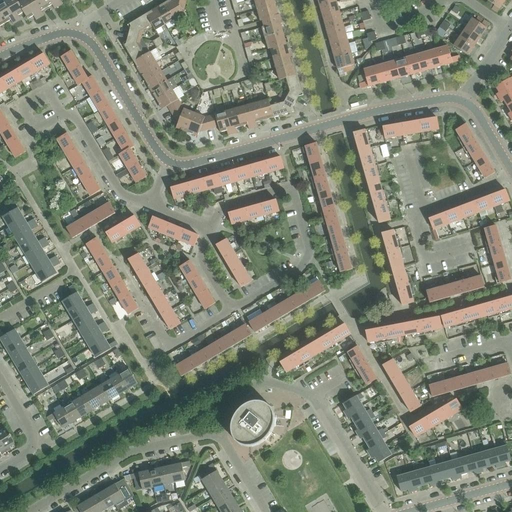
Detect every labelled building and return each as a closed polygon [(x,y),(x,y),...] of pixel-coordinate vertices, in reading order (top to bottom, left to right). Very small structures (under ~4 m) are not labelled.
[(18,22),(22,20),(19,15),(24,13),(24,12),(19,3),(17,0),(8,0),(6,2),(18,22)] [(36,20),(41,18),(29,0),(24,0),(19,3),(24,12),(24,13),(28,19),(34,16),(36,20)] [(42,11),(47,8),(42,0),(29,0),(41,18),(45,15),(42,11)] [(59,7),(55,0),(42,0),(47,8),(53,5),(55,9),(59,7)] [(170,0),(165,3),(175,19),(185,14),(182,10),(185,9),(186,0),(170,0)] [(254,0),(258,10),(276,5),(274,0),(254,0)] [(506,0),(487,0),(489,1),(495,5),(492,9),(497,13),(506,0)] [(13,25),(18,22),(6,2),(0,5),(0,13),(6,23),(11,20),(13,25)] [(340,12),(337,2),(320,7),(323,17),(340,12)] [(166,25),(175,19),(165,3),(156,9),(166,25)] [(276,5),(258,10),(261,21),(262,21),(263,24),(264,27),(262,28),(265,39),(284,33),(281,24),(282,23),(282,22),(281,19),(280,16),(280,15),(278,15),(276,5)] [(456,6),(452,11),(457,14),(461,9),(456,6)] [(156,31),(166,25),(156,9),(147,14),(154,26),(153,26),(156,31)] [(323,17),(326,28),(343,23),(340,12),(323,17)] [(128,25),(130,30),(129,35),(141,38),(143,33),(153,26),(154,26),(147,14),(128,25)] [(473,18),(466,28),(481,37),(490,24),(484,21),(482,24),(473,18)] [(442,24),(449,29),(451,25),(444,21),(442,24)] [(346,33),(343,23),(326,28),(329,38),(346,33)] [(449,29),(442,24),(440,28),(446,32),(449,29)] [(481,37),(466,28),(460,36),(475,46),(481,37)] [(268,49),(271,49),(271,48),(289,43),(288,39),(285,39),(284,33),(265,39),(268,49)] [(329,38),(332,48),(349,44),(346,33),(329,38)] [(141,38),(129,35),(127,41),(123,44),(134,62),(146,55),(140,44),(141,38)] [(468,56),(475,46),(460,36),(454,46),(468,56)] [(271,49),(274,59),(292,54),(289,43),(271,48),(271,49)] [(352,54),(349,44),(332,48),(335,59),(352,54)] [(448,46),(437,49),(442,66),(461,61),(459,56),(452,58),(448,46)] [(432,69),(442,66),(437,49),(427,52),(432,69)] [(81,65),(72,51),(62,57),(71,71),(81,65)] [(146,55),(134,62),(140,72),(156,62),(150,52),(146,55)] [(421,72),(432,69),(427,52),(416,55),(421,72)] [(44,54),(30,62),(36,73),(50,64),(44,54)] [(277,69),(295,64),(292,54),(274,59),(277,69)] [(343,68),(355,65),(352,54),(335,59),(340,77),(345,76),(343,68)] [(411,75),(421,72),(416,55),(406,58),(411,75)] [(400,78),(411,75),(406,58),(396,61),(400,78)] [(390,81),(400,78),(396,61),(385,64),(390,81)] [(36,73),(30,62),(16,71),(22,81),(36,73)] [(162,71),(156,62),(140,72),(146,81),(162,71)] [(285,78),(298,75),(295,64),(277,69),(280,80),(285,79),(285,78)] [(380,84),(390,81),(385,64),(375,67),(380,84)] [(81,65),(71,71),(79,86),(83,83),(89,79),(81,65)] [(360,84),(361,89),(380,84),(375,67),(364,70),(367,82),(360,84)] [(2,79),(8,89),(22,81),(16,71),(2,79)] [(162,71),(146,81),(151,91),(167,81),(162,71)] [(304,96),(298,75),(285,78),(285,79),(288,91),(285,96),(296,102),(299,97),(304,96)] [(89,79),(83,83),(91,97),(102,91),(93,77),(89,79)] [(496,94),(499,99),(511,90),(511,83),(511,77),(496,87),(499,93),(496,94)] [(0,94),(2,93),(8,89),(2,79),(0,80),(0,94)] [(41,81),(31,87),(33,91),(43,85),(41,81)] [(167,81),(151,91),(157,100),(173,90),(167,81)] [(170,111),(182,105),(173,90),(157,100),(162,110),(168,106),(170,111)] [(511,90),(499,99),(501,103),(504,101),(508,107),(511,104),(511,90)] [(102,91),(91,97),(100,111),(110,105),(102,91)] [(282,101),(270,105),(274,118),(295,112),(293,107),(296,102),(285,96),(282,101)] [(274,118),(270,105),(269,100),(258,103),(263,121),(274,118)] [(247,106),(254,128),(258,127),(257,122),(263,121),(258,103),(247,106)] [(108,125),(118,119),(110,105),(100,111),(108,125)] [(187,132),(195,113),(184,109),(182,105),(170,111),(176,121),(179,122),(176,128),(187,132)] [(242,127),(248,125),(249,130),(254,128),(247,106),(237,109),(242,127)] [(227,111),(233,134),(238,133),(236,128),(242,127),(237,109),(227,111)] [(0,129),(10,124),(1,110),(0,110),(0,129)] [(228,135),(233,134),(227,111),(210,116),(214,128),(219,127),(221,133),(227,131),(228,135)] [(214,128),(210,116),(205,117),(195,113),(187,132),(198,137),(200,131),(202,131),(214,128)] [(419,121),(421,132),(439,129),(437,118),(419,121)] [(116,139),(126,132),(118,119),(108,125),(116,139)] [(403,136),(421,132),(419,121),(401,124),(403,136)] [(0,130),(8,144),(18,138),(10,124),(0,129),(0,130)] [(383,127),(386,139),(403,136),(401,124),(383,127)] [(476,140),(467,124),(457,130),(460,137),(458,138),(463,148),(476,140)] [(372,140),(368,129),(354,133),(359,151),(370,148),(369,141),(372,140)] [(116,139),(124,152),(130,149),(135,147),(126,132),(116,139)] [(76,148),(68,134),(58,140),(66,154),(76,148)] [(27,152),(18,138),(8,144),(16,158),(27,152)] [(476,163),(486,156),(476,140),(463,148),(469,158),(472,156),(476,163)] [(311,165),(322,162),(317,143),(303,148),(306,159),(309,158),(311,165)] [(74,168),(85,162),(76,148),(66,154),(74,168)] [(375,154),(372,155),(370,148),(359,151),(364,169),(379,165),(375,154)] [(139,163),(130,149),(124,152),(120,155),(128,169),(139,163)] [(111,153),(105,156),(109,162),(114,158),(111,153)] [(477,170),(482,180),(483,180),(496,173),(486,156),(476,163),(479,169),(477,170)] [(284,168),(281,157),(265,162),(268,173),(284,168)] [(85,162),(74,168),(83,182),(93,176),(85,162)] [(268,173),(265,162),(250,166),(253,177),(268,173)] [(313,172),(310,173),(313,184),(327,180),(322,162),(311,165),(313,172)] [(147,177),(139,163),(128,169),(131,173),(137,183),(147,177)] [(379,177),(382,176),(379,165),(364,169),(369,187),(381,184),(379,177)] [(253,177),(250,166),(234,170),(237,182),(253,177)] [(125,171),(117,176),(119,179),(127,175),(131,173),(128,169),(125,171)] [(237,182),(234,170),(218,175),(222,186),(237,182)] [(222,186),(218,175),(203,179),(206,191),(222,186)] [(0,176),(0,182),(0,183),(7,187),(9,183),(0,176)] [(101,190),(93,176),(83,182),(91,196),(101,190)] [(206,191),(203,179),(187,183),(191,195),(206,191)] [(327,180),(313,184),(316,195),(319,194),(321,201),(333,197),(327,180)] [(191,195),(187,183),(171,188),(175,199),(191,195)] [(386,190),(383,191),(381,184),(369,187),(374,205),(389,201),(386,190)] [(510,201),(506,190),(490,196),(494,207),(510,201)] [(479,213),(494,207),(490,196),(475,202),(479,213)] [(333,197),(321,201),(323,208),(320,208),(323,219),(338,215),(333,197)] [(264,216),(280,211),(276,200),(261,204),(264,216)] [(9,227),(24,218),(14,201),(10,204),(14,211),(3,217),(9,227)] [(389,213),(392,212),(389,201),(374,205),(379,223),(391,220),(389,213)] [(464,218),(479,213),(475,202),(460,207),(464,218)] [(101,222),(116,213),(110,203),(95,212),(101,222)] [(264,216),(261,204),(245,209),(248,220),(264,216)] [(464,218),(460,207),(445,213),(449,224),(464,218)] [(245,209),(229,213),(232,225),(248,220),(245,209)] [(81,220),(88,230),(101,222),(95,212),(81,220)] [(436,229),(449,224),(445,213),(429,219),(434,230),(436,229)] [(338,215),(323,219),(326,230),(329,230),(331,236),(343,233),(338,215)] [(121,224),(127,235),(141,226),(135,216),(121,224)] [(169,223),(154,217),(149,228),(164,234),(169,223)] [(15,236),(36,223),(34,219),(31,222),(30,224),(28,225),(24,218),(9,227),(15,236)] [(73,239),(88,230),(81,220),(67,228),(73,239)] [(36,223),(15,236),(20,245),(35,236),(31,229),(33,228),(35,228),(35,229),(39,227),(36,223)] [(169,223),(164,234),(179,240),(184,229),(169,223)] [(121,224),(107,233),(113,243),(127,235),(121,224)] [(502,244),(497,226),(485,229),(487,236),(484,237),(487,248),(502,244)] [(199,236),(184,229),(179,240),(195,247),(199,236)] [(387,252),(402,248),(399,237),(396,238),(394,230),(382,234),(387,252)] [(343,233),(331,236),(333,243),(330,244),(333,255),(348,251),(343,233)] [(26,255),(47,241),(45,238),(42,240),(42,241),(41,242),(39,243),(35,236),(20,245),(21,246),(25,254),(26,255)] [(106,252),(97,238),(87,244),(96,259),(106,252)] [(235,253),(227,239),(217,245),(225,260),(235,253)] [(31,264),(46,255),(42,248),(44,247),(46,247),(50,245),(47,241),(26,255),(31,264)] [(7,244),(0,248),(0,251),(2,255),(11,250),(7,244)] [(507,262),(502,246),(502,244),(487,248),(490,259),(493,258),(495,265),(507,262)] [(21,246),(17,248),(22,256),(25,254),(21,246)] [(402,260),(405,259),(402,248),(387,252),(392,270),(404,266),(402,260)] [(348,251),(333,255),(336,266),(339,265),(341,272),(353,269),(348,251)] [(114,266),(106,252),(96,259),(104,272),(114,266)] [(235,253),(225,260),(233,273),(243,267),(235,253)] [(129,260),(137,274),(147,268),(139,254),(129,260)] [(37,273),(59,260),(56,256),(53,259),(52,261),(50,262),(46,255),(31,264),(37,273)] [(11,258),(5,261),(8,265),(13,262),(15,261),(12,257),(11,258)] [(37,273),(42,283),(57,274),(53,266),(55,265),(57,265),(57,266),(61,264),(59,260),(37,273)] [(199,275),(191,261),(181,267),(189,281),(199,275)] [(497,284),(511,280),(507,262),(495,265),(497,272),(494,273),(497,284)] [(15,265),(9,269),(13,275),(19,271),(16,266),(15,265)] [(114,266),(104,272),(112,286),(122,280),(114,266)] [(409,272),(406,273),(404,266),(392,270),(397,288),(412,283),(409,272)] [(252,282),(243,267),(233,273),(242,288),(252,282)] [(147,268),(137,274),(146,288),(156,282),(147,268)] [(32,271),(23,277),(27,282),(35,277),(32,271)] [(165,271),(156,276),(158,280),(167,275),(165,271)] [(199,275),(189,281),(197,295),(207,289),(199,275)] [(474,278),(473,275),(462,278),(466,293),(484,288),(481,276),(474,278)] [(451,281),(452,284),(445,286),(448,298),(466,293),(462,278),(451,281)] [(122,280),(112,286),(120,300),(131,294),(122,280)] [(306,290),(312,300),(326,291),(320,281),(306,290)] [(156,282),(146,288),(154,302),(164,296),(156,282)] [(412,295),(415,294),(412,283),(397,288),(402,306),(414,302),(412,295)] [(448,298),(445,286),(438,288),(438,285),(426,288),(430,303),(448,298)] [(63,301),(68,311),(84,302),(74,286),(69,288),(73,295),(63,301)] [(216,303),(207,289),(197,295),(206,309),(216,303)] [(306,290),(292,298),(298,308),(312,300),(306,290)] [(129,315),(139,308),(131,294),(120,300),(129,315)] [(162,316),(172,310),(164,296),(154,302),(162,316)] [(511,308),(511,296),(496,301),(500,316),(511,313),(510,309),(511,308)] [(292,298),(278,306),(284,316),(298,308),(292,298)] [(500,316),(496,301),(478,306),(481,318),(488,316),(489,319),(500,316)] [(74,320),(96,307),(94,304),(90,306),(90,308),(88,309),(84,302),(68,311),(74,320)] [(278,306),(264,314),(270,325),(284,316),(278,306)] [(481,318),(478,306),(460,311),(464,326),(475,323),(474,320),(481,318)] [(98,311),(96,307),(74,320),(79,330),(95,321),(90,314),(92,312),(94,313),(98,311)] [(162,316),(171,330),(181,324),(172,310),(162,316)] [(460,311),(442,316),(445,328),(452,326),(453,329),(464,326),(460,311)] [(250,323),(256,333),(270,325),(264,314),(250,323)] [(421,320),(424,335),(435,333),(435,330),(442,329),(440,317),(421,320)] [(403,324),(405,336),(412,334),(413,337),(424,335),(421,320),(403,324)] [(85,339),(107,326),(105,322),(101,325),(101,327),(99,328),(95,321),(79,330),(85,339)] [(329,334),(337,347),(346,341),(345,338),(351,334),(345,324),(329,334)] [(385,327),(388,342),(399,340),(398,337),(405,336),(403,324),(385,327)] [(232,333),(238,343),(252,335),(246,325),(232,333)] [(109,330),(107,326),(85,339),(91,348),(106,339),(101,332),(103,331),(105,331),(105,332),(109,330)] [(376,341),(376,344),(388,342),(385,327),(366,331),(368,343),(376,341)] [(60,328),(55,331),(60,340),(65,337),(60,328)] [(0,337),(6,348),(21,339),(16,329),(5,336),(1,329),(0,329),(0,337)] [(224,352),(238,343),(232,333),(218,342),(224,352)] [(313,343),(319,353),(325,350),(327,353),(337,347),(329,334),(313,343)] [(197,338),(192,341),(196,347),(200,344),(200,342),(197,338)] [(27,348),(21,339),(6,348),(12,357),(27,348)] [(106,339),(91,348),(96,358),(118,345),(116,341),(112,343),(113,344),(112,346),(110,347),(106,339)] [(218,342),(204,350),(210,360),(224,352),(218,342)] [(297,353),(305,366),(314,360),(313,357),(319,353),(313,343),(297,353)] [(368,363),(358,346),(348,353),(352,359),(349,360),(355,370),(368,363)] [(12,357),(17,367),(32,358),(27,348),(12,357)] [(196,368),(210,360),(204,350),(190,358),(196,368)] [(305,366),(297,353),(281,362),(287,372),(293,369),(295,371),(303,367),(305,366)] [(17,367),(23,376),(38,367),(32,358),(17,367)] [(176,366),(182,377),(196,368),(190,358),(176,366)] [(393,360),(383,366),(392,381),(403,375),(393,360)] [(63,361),(48,368),(51,374),(66,366),(63,361)] [(361,380),(364,379),(367,385),(378,379),(368,363),(355,370),(361,380)] [(492,368),(495,380),(511,375),(508,364),(492,368)] [(23,376),(28,385),(43,376),(38,367),(23,376)] [(480,384),(495,380),(492,368),(477,373),(480,384)] [(129,369),(120,374),(128,389),(138,384),(129,369)] [(464,388),(480,384),(477,373),(461,377),(464,388)] [(119,395),(128,389),(120,374),(110,380),(119,395)] [(392,381),(402,397),(412,391),(403,375),(392,381)] [(43,376),(28,385),(34,395),(49,386),(43,376)] [(449,393),(464,388),(461,377),(445,381),(449,393)] [(110,400),(119,395),(110,380),(101,385),(110,400)] [(430,386),(433,397),(449,393),(445,381),(430,386)] [(101,406),(110,400),(101,385),(92,391),(101,406)] [(91,411),(101,406),(92,391),(82,396),(91,411)] [(412,391),(402,397),(411,412),(421,406),(412,391)] [(347,410),(344,411),(347,415),(363,406),(359,400),(364,398),(361,393),(343,404),(347,410)] [(82,417),(91,411),(82,396),(73,402),(82,417)] [(441,408),(447,419),(463,409),(457,399),(441,408)] [(73,402),(64,407),(73,422),(82,417),(73,402)] [(273,409),(272,408),(273,408),(266,403),(264,403),(263,402),(262,402),(261,402),(258,402),(256,402),(248,404),(248,405),(246,406),(245,407),(243,408),(244,409),(242,410),(241,411),(240,413),(239,414),(237,416),(236,418),(236,417),(235,420),(234,423),(233,423),(232,431),(233,431),(233,432),(233,433),(233,434),(234,436),(235,437),(235,438),(236,439),(236,440),(236,441),(242,446),(242,445),(245,446),(247,447),(248,447),(249,447),(251,447),(253,447),(260,445),(260,444),(262,444),(263,442),(265,441),(265,440),(266,439),(267,438),(269,436),(270,435),(271,434),(272,432),(273,431),(274,429),(275,426),(276,418),(276,417),(275,416),(274,412),(274,411),(273,410),(273,409)] [(477,408),(474,402),(467,406),(471,412),(477,408)] [(352,418),(355,424),(373,413),(370,409),(366,411),(363,406),(347,415),(349,420),(352,418)] [(57,417),(63,428),(73,422),(64,407),(47,417),(50,421),(57,417)] [(432,428),(447,419),(441,408),(426,418),(432,428)] [(375,417),(373,413),(355,424),(359,429),(356,431),(358,435),(374,425),(371,420),(375,417)] [(432,428),(426,418),(410,427),(416,437),(432,428)] [(378,431),(374,425),(358,435),(361,439),(363,437),(367,443),(384,433),(383,430),(382,429),(378,431)] [(14,444),(4,427),(0,428),(0,441),(6,452),(10,449),(9,447),(14,444)] [(367,450),(370,455),(386,445),(383,439),(387,437),(384,433),(367,443),(370,449),(367,450)] [(501,442),(502,447),(496,449),(501,467),(506,466),(505,462),(511,461),(506,441),(501,442)] [(394,448),(389,451),(386,445),(370,455),(372,459),(375,457),(379,463),(396,453),(394,448)] [(497,468),(501,467),(496,449),(490,450),(488,446),(484,447),(489,467),(496,465),(497,468)] [(483,469),(489,467),(484,447),(479,448),(481,453),(474,455),(479,473),(484,472),(483,469)] [(475,474),(479,473),(474,455),(468,457),(467,452),(462,453),(468,473),(474,471),(475,474)] [(459,459),(452,461),(457,479),(462,478),(461,475),(468,473),(462,453),(457,455),(459,459)] [(453,481),(457,479),(452,461),(446,463),(445,458),(440,460),(446,479),(452,477),(453,481)] [(437,465),(430,467),(436,485),(440,484),(439,481),(446,479),(440,460),(435,461),(437,465)] [(190,461),(171,466),(175,483),(186,480),(183,468),(191,466),(190,461)] [(202,480),(208,489),(223,480),(213,464),(209,466),(213,473),(202,480)] [(423,464),(418,466),(424,485),(430,484),(431,487),(436,485),(430,467),(424,469),(423,464)] [(164,485),(175,483),(171,466),(161,468),(164,485)] [(417,487),(424,485),(418,466),(413,467),(415,472),(408,473),(414,492),(418,490),(417,487)] [(161,468),(150,470),(154,487),(164,485),(161,468)] [(143,490),(154,487),(150,470),(131,475),(132,479),(140,477),(143,490)] [(409,493),(414,492),(408,473),(402,475),(401,471),(396,472),(401,492),(408,490),(409,493)] [(115,484),(106,490),(115,505),(118,510),(128,504),(125,501),(134,496),(124,480),(116,485),(115,484)] [(208,489),(213,499),(228,490),(223,480),(208,489)] [(106,510),(115,505),(106,490),(97,495),(106,510)] [(213,499),(219,508),(234,499),(228,490),(213,499)] [(97,495),(87,501),(94,511),(102,511),(106,510),(97,495)] [(233,511),(240,508),(234,499),(219,508),(221,511),(233,511)] [(94,511),(87,501),(74,509),(75,511),(94,511)]
